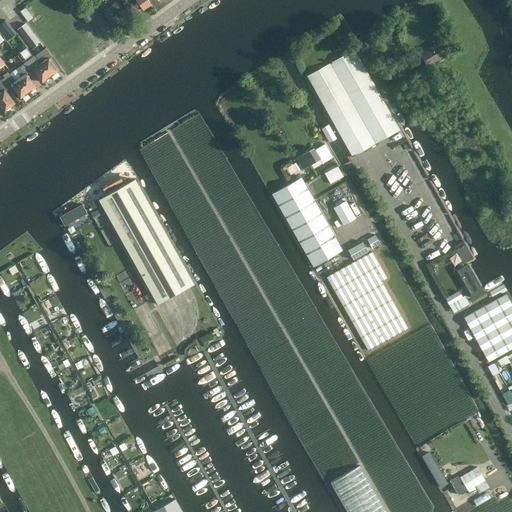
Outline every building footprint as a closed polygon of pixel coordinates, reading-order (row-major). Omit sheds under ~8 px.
[(125,0),(130,6),(138,1),(144,10),(152,5),(148,0),(125,0)] [(110,19),(117,28),(130,19),(123,9),(124,9),(118,1),(104,11),(110,19)] [(87,11),(86,12),(81,15),(87,23),(93,19),(87,11)] [(36,55),(38,54),(39,56),(36,57),(41,63),(51,77),(58,71),(49,59),(52,56),(45,48),(44,49),(26,23),(18,29),(36,55)] [(427,66),(445,56),(437,43),(420,53),(427,66)] [(40,64),(34,56),(32,53),(31,54),(27,48),(18,55),(31,71),(33,69),(43,82),(51,77),(41,63),(40,64)] [(352,156),(400,130),(354,49),(307,76),(352,156)] [(21,77),(19,79),(29,93),(36,87),(27,74),(30,72),(17,55),(12,59),(18,67),(15,69),(21,77)] [(21,98),(29,93),(19,79),(16,81),(10,73),(11,72),(0,57),(0,75),(2,79),(8,88),(11,85),(21,98)] [(424,64),(413,70),(421,83),(431,77),(424,64)] [(2,79),(0,80),(0,104),(4,110),(15,103),(5,90),(8,88),(2,79)] [(329,141),(336,138),(330,123),(323,126),(329,141)] [(314,168),(332,157),(325,144),(315,149),(314,148),(296,158),(303,168),(311,163),(314,168)] [(291,173),(300,169),(297,161),(288,166),(291,173)] [(339,165),(325,171),(330,182),(344,175),(339,165)] [(119,174),(100,184),(106,194),(124,184),(119,174)] [(313,267),(343,250),(335,237),(335,236),(301,177),(272,194),(313,267)] [(194,284),(135,180),(99,200),(158,304),(194,284)] [(97,199),(88,204),(91,210),(100,205),(97,199)] [(343,225),(356,218),(346,201),(333,208),(343,225)] [(64,226),(87,213),(82,204),(60,217),(64,226)] [(99,209),(91,213),(94,219),(102,214),(99,209)] [(375,234),(367,239),(372,249),(381,244),(375,234)] [(353,259),(369,251),(363,241),(348,250),(353,259)] [(368,351),(408,329),(381,282),(387,278),(372,252),(327,277),(368,351)] [(470,267),(457,274),(472,299),(484,292),(470,267)] [(459,289),(446,297),(449,304),(463,296),(459,289)] [(511,304),(506,294),(491,302),(464,317),(489,361),(511,348),(511,304)] [(511,394),(509,390),(502,394),(508,405),(511,402),(511,394)] [(423,457),(441,487),(448,483),(430,453),(423,457)] [(386,511),(360,465),(330,482),(347,511),(386,511)] [(460,477),(468,490),(475,486),(479,492),(489,486),(477,466),(460,477)] [(458,476),(450,480),(458,494),(465,490),(458,476)] [(476,504),(492,498),(489,492),(474,498),(476,504)] [(182,511),(175,499),(150,511),(182,511)]
